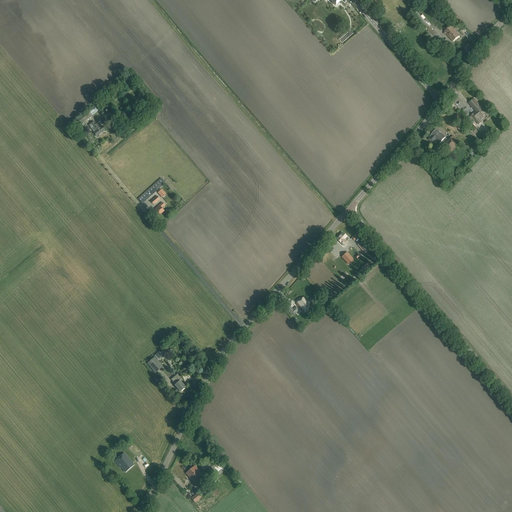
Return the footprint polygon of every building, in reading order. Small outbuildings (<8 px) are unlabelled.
[(392,16),(397,22),(401,19),(396,12),(392,16)] [(428,31),(426,33),(431,39),(436,35),(418,13),(415,15),(428,31)] [(452,42),(459,36),(451,26),(444,32),(452,42)] [(472,124),(474,122),(478,125),(480,123),(477,120),(485,113),(474,99),(468,104),(472,108),(473,108),(476,112),(468,119),(472,124)] [(92,116),(88,111),(77,119),(81,125),(92,116)] [(94,122),(90,124),(89,125),(94,132),(93,133),(96,136),(105,129),(102,125),(101,127),(98,123),(96,124),(94,122)] [(432,143),(435,140),(440,144),(445,138),(436,130),(431,136),(431,137),(428,140),(432,143)] [(453,136),(443,148),(451,154),(461,143),(453,136)] [(146,200),(165,183),(161,178),(141,195),(146,200)] [(157,196),(151,201),(153,205),(160,199),(157,196)] [(161,208),(165,205),(162,203),(153,211),(158,216),(164,211),(161,208)] [(349,239),(342,232),(336,239),(344,246),(348,242),(347,241),(349,239)] [(363,240),(360,242),(367,250),(370,248),(363,240)] [(347,253),(342,257),(349,265),(353,261),(347,253)] [(303,312),(312,305),(304,297),(296,304),(303,312)] [(289,305),(286,309),(290,313),(293,316),(296,313),(298,311),(299,310),(296,306),(293,309),(289,305)] [(156,372),(162,367),(154,358),(148,363),(156,372)] [(180,392),(185,387),(180,381),(182,380),(177,374),(171,380),(175,385),(180,392)] [(125,472),(134,465),(124,454),(115,461),(120,467),(121,467),(125,472)] [(196,485),(204,478),(194,466),(186,474),(196,485)] [(195,503),(201,498),(197,493),(191,498),(195,503)]
